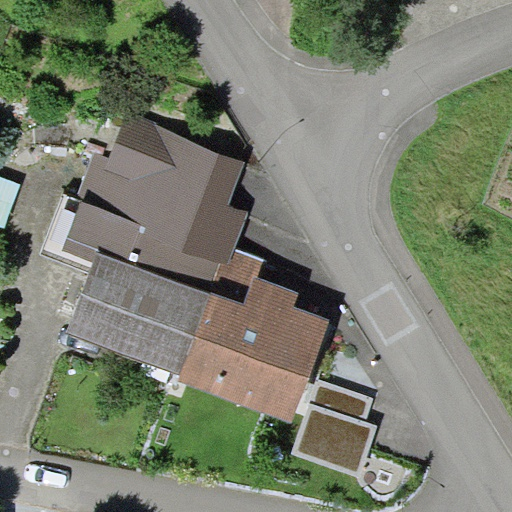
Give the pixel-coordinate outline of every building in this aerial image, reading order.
[(62,251),(92,262),(96,251),(209,293),(221,262),(228,265),(234,247),(248,214),(228,206),(245,162),(127,109),(108,158),(95,152),(79,191),(84,193),(62,251)] [(0,229),(3,231),(21,183),(0,175),(0,229)] [(290,422),(328,320),(294,307),(299,293),(258,278),(264,260),(234,247),(228,265),(221,262),(209,293),(179,374),(177,380),(290,422)] [(66,332),(179,374),(209,293),(96,251),(92,262),(66,332)] [(375,398),(319,380),(310,400),(368,421),(375,398)] [(292,452),(359,476),(377,424),(368,421),(310,400),(292,452)]
